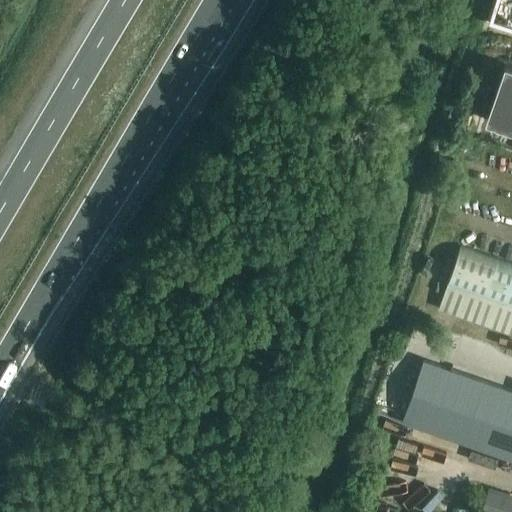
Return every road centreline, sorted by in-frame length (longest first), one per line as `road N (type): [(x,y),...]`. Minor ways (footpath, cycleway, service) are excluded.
road 1 (motorway): [(0,373),(222,0)]
road 2 (motorway): [(123,0),(0,212)]
